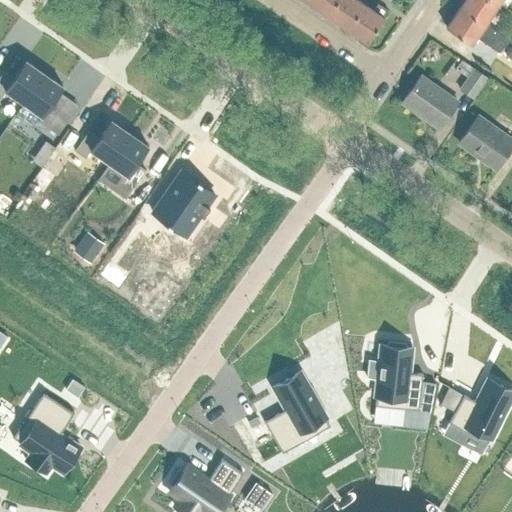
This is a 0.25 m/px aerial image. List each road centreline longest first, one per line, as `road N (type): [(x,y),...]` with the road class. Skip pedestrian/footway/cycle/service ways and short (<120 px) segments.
road 1 (unknown): [(162,15),(103,68),(102,87),(511,371)]
road 2 (residential): [(348,141),(91,511)]
road 3 (tertiary): [(340,135),(140,0)]
road 4 (tertiary): [(511,252),(348,141)]
road 5 (residential): [(381,73),(274,0)]
